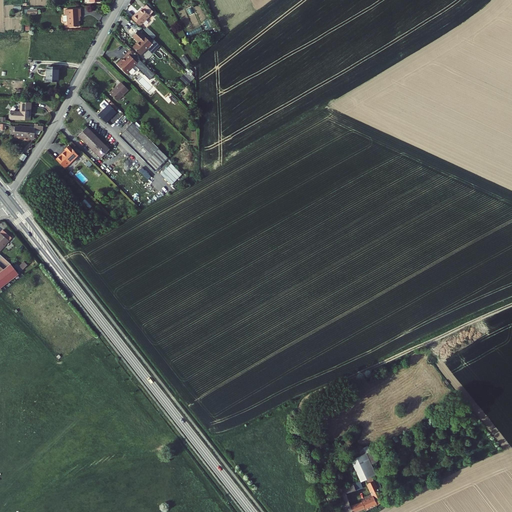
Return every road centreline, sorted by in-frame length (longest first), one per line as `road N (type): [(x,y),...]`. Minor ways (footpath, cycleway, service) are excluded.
road 1 (primary): [(6,200),(251,511)]
road 2 (track): [(511,304),(305,399),(301,416),(332,511)]
road 3 (unclassified): [(122,0),(6,200)]
